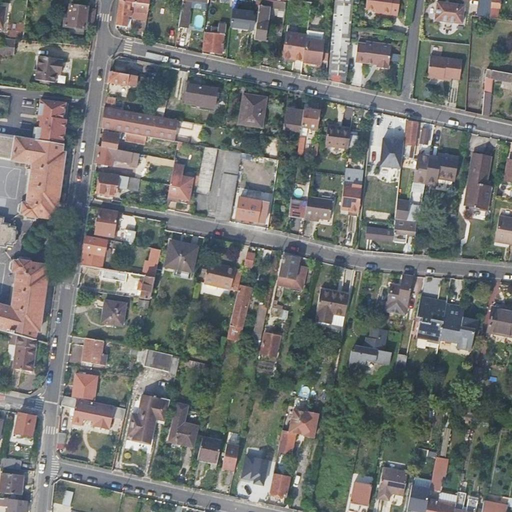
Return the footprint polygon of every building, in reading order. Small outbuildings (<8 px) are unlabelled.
[(204,0),(208,0),(207,0),(183,0),(179,26),(187,27),(190,12),(189,12),(190,0),(204,0)] [(285,8),(285,0),(259,0),(254,37),(264,39),(269,6),(285,8)] [(335,0),(329,81),(333,82),(334,74),(340,75),(339,83),(346,84),(352,0),(335,0)] [(398,15),(399,0),(367,0),(366,8),(382,10),(382,13),(398,15)] [(149,5),(120,1),(116,26),(127,27),(129,17),(146,21),(149,5)] [(461,25),(464,6),(437,2),(434,21),(461,25)] [(93,27),(95,9),(87,8),(87,7),(71,5),(68,20),(65,20),(64,27),(84,30),(85,26),(93,27)] [(491,6),(483,5),(482,16),(490,17),(491,6)] [(491,6),(490,17),(497,18),(498,7),(491,6)] [(252,12),(232,10),(230,26),(253,29),(254,17),(252,17),(252,12)] [(204,32),(202,50),(222,52),(224,35),(225,35),(226,24),(219,23),(218,28),(212,27),(211,32),(204,32)] [(324,32),(307,29),(306,36),(306,37),(323,40),(324,32)] [(283,58),(303,60),(306,37),(306,36),(286,33),(283,58)] [(322,59),(324,45),(324,40),(323,40),(306,37),(303,60),(302,62),(307,63),(321,65),(322,59)] [(0,53),(16,55),(18,40),(1,38),(0,44),(0,53)] [(379,67),(390,69),(394,45),(368,41),(368,44),(360,42),(357,61),(379,64),(379,67)] [(439,75),(444,75),(460,78),(462,59),(430,54),(429,60),(427,76),(439,78),(439,75)] [(64,72),(65,58),(59,58),(59,56),(41,55),(39,79),(58,81),(59,71),(64,72)] [(511,73),(486,69),(482,114),(488,116),(493,79),(511,82),(511,73)] [(110,72),(109,83),(142,88),(142,90),(145,91),(146,78),(137,77),(137,73),(130,71),(129,75),(110,72)] [(182,103),(212,108),(216,90),(186,85),(182,103)] [(168,95),(154,93),(152,105),(165,107),(166,107),(168,95)] [(238,122),(261,125),(265,97),(243,93),(238,122)] [(303,104),(302,112),(300,127),(306,127),(317,129),(319,111),(308,110),(308,107),(307,105),(303,104)] [(165,107),(152,105),(150,116),(163,118),(165,107)] [(105,107),(102,129),(126,133),(146,137),(174,142),(176,142),(179,121),(178,121),(163,118),(150,116),(105,107)] [(285,109),(282,129),(300,131),(300,127),(302,112),(285,109)] [(404,139),(402,154),(411,155),(413,145),(416,123),(407,121),(404,139)] [(347,150),(349,129),(325,126),(323,146),(347,150)] [(428,130),(421,129),(418,144),(426,145),(428,130)] [(64,144),(65,136),(34,131),(33,139),(64,144)] [(62,153),(64,144),(33,139),(0,133),(0,158),(34,164),(28,204),(23,204),(20,205),(19,211),(21,213),(26,214),(26,216),(37,218),(37,216),(52,219),(54,209),(57,209),(65,153),(62,153)] [(104,133),(102,147),(117,150),(119,135),(104,133)] [(146,137),(126,133),(125,138),(145,142),(146,137)] [(76,146),(78,138),(65,136),(64,144),(76,146)] [(400,168),(402,154),(404,139),(384,136),(380,166),(400,168)] [(203,147),(177,143),(176,149),(202,154),(203,147)] [(102,147),(99,147),(96,163),(112,166),(113,161),(129,164),(129,166),(137,168),(139,154),(117,150),(102,147)] [(215,149),(203,147),(202,154),(195,193),(207,195),(215,149)] [(226,151),(215,219),(230,222),(239,159),(240,154),(226,151)] [(263,163),(264,158),(240,154),(239,159),(263,163)] [(412,182),(424,184),(424,183),(428,156),(417,154),(412,182)] [(436,157),(428,156),(424,183),(436,185),(437,178),(454,181),(458,157),(436,154),(436,157)] [(489,157),(472,154),(464,207),(486,210),(489,187),(485,186),(489,157)] [(183,166),(173,164),(173,168),(171,176),(170,185),(168,196),(188,200),(192,178),(182,176),(183,166)] [(361,189),(362,170),(344,168),(343,176),(343,182),(351,183),(351,187),(361,189)] [(139,179),(118,175),(117,177),(100,174),(97,193),(115,196),(117,186),(127,188),(127,189),(136,191),(139,179)] [(348,211),(358,213),(361,189),(351,187),(351,183),(343,182),(340,206),(348,207),(348,211)] [(268,202),(239,197),(238,205),(235,218),(239,219),(257,222),(264,223),(268,202)] [(304,220),(313,221),(313,218),(318,219),(329,220),(331,201),(307,198),(307,202),(304,220)] [(290,200),(288,218),(304,220),(307,202),(290,200)] [(395,219),(406,221),(408,209),(409,202),(397,200),(395,219)] [(118,226),(120,212),(107,210),(99,208),(95,233),(113,237),(115,226),(118,226)] [(406,221),(418,222),(419,215),(416,215),(416,216),(412,216),(413,209),(408,209),(406,221)] [(511,220),(498,218),(494,242),(508,244),(508,245),(511,246),(511,220)] [(365,239),(393,242),(405,243),(406,235),(414,236),(415,224),(407,223),(404,221),(395,220),(394,225),(394,230),(367,227),(365,239)] [(0,246),(6,247),(6,245),(12,246),(12,243),(15,242),(16,233),(14,230),(15,227),(9,227),(9,225),(0,223),(0,246)] [(133,244),(136,232),(136,231),(128,229),(127,238),(126,243),(133,244)] [(107,239),(86,235),(84,251),(104,255),(107,239)] [(198,246),(171,241),(166,266),(192,272),(198,246)] [(149,261),(158,263),(161,249),(153,248),(149,261)] [(104,255),(84,251),(82,265),(102,268),(104,255)] [(254,253),(248,251),(244,265),(251,266),(254,253)] [(299,265),(300,256),(284,251),(277,285),(303,290),(307,267),(299,265)] [(18,335),(35,340),(36,331),(39,332),(48,275),(44,274),(45,265),(30,263),(30,262),(19,260),(19,262),(14,261),(11,263),(10,269),(12,271),(18,272),(12,309),(0,305),(0,330),(10,333),(12,333),(17,335),(18,335)] [(155,277),(158,263),(149,261),(143,260),(140,275),(146,276),(155,277)] [(205,282),(238,290),(243,269),(210,261),(205,282)] [(127,280),(128,273),(104,268),(103,276),(127,280)] [(406,316),(413,277),(403,275),(401,286),(391,284),(386,312),(406,316)] [(151,299),(155,277),(146,276),(141,297),(151,299)] [(254,288),(241,285),(231,324),(230,324),(227,337),(239,340),(249,297),(253,297),(254,288)] [(316,320),(343,325),(349,293),(321,288),(317,308),(318,308),(316,320)] [(426,339),(438,341),(439,339),(445,307),(446,302),(437,301),(437,299),(420,296),(417,316),(421,317),(421,320),(419,320),(416,334),(426,336),(426,339)] [(139,306),(149,307),(149,300),(140,299),(139,306)] [(273,306),(289,310),(291,303),(274,299),(273,306)] [(127,303),(105,300),(102,322),(123,325),(127,303)] [(252,339),(261,341),(268,305),(259,304),(252,339)] [(445,307),(439,339),(456,342),(455,348),(470,351),(476,319),(463,317),(464,311),(445,307)] [(488,331),(511,335),(511,311),(492,307),(488,331)] [(387,331),(371,328),(370,335),(367,348),(364,347),(354,345),(352,350),(351,350),(347,366),(370,371),(372,361),(378,363),(390,365),(392,353),(383,352),(387,331)] [(261,345),(259,353),(275,356),(279,335),(264,332),(261,345)] [(10,333),(9,344),(16,344),(17,335),(12,333),(10,333)] [(18,335),(17,335),(16,344),(13,369),(33,371),(37,341),(35,340),(18,335)] [(100,364),(103,340),(87,338),(83,361),(100,364)] [(140,347),(131,345),(129,354),(138,356),(140,347)] [(176,373),(180,356),(140,347),(138,356),(136,365),(176,373)] [(398,353),(395,373),(404,374),(408,355),(398,353)] [(377,372),(378,363),(372,361),(370,371),(377,372)] [(470,386),(469,394),(476,396),(479,383),(480,383),(483,368),(475,366),(470,386)] [(76,397),(79,397),(94,400),(98,376),(77,373),(73,396),(76,397)] [(114,415),(124,418),(126,408),(86,399),(79,397),(76,397),(73,396),(65,395),(64,394),(62,395),(61,405),(74,408),(71,421),(83,423),(85,414),(95,416),(93,425),(111,429),(114,415)] [(155,416),(166,418),(170,400),(143,394),(138,414),(133,413),(127,438),(125,447),(145,452),(147,442),(149,441),(155,416)] [(188,405),(178,403),(169,441),(194,447),(199,426),(184,422),(188,405)] [(282,429),(278,451),(292,454),(296,433),(305,434),(305,436),(314,438),(319,415),(309,413),(309,414),(294,411),(289,431),(282,429)] [(36,416),(19,412),(15,432),(32,435),(36,416)] [(447,455),(451,428),(445,427),(441,454),(447,455)] [(229,433),(228,443),(238,444),(239,434),(229,433)] [(222,441),(203,437),(198,458),(217,462),(222,441)] [(222,468),(234,471),(239,446),(227,444),(222,468)] [(271,484),(274,473),(274,470),(267,469),(268,458),(249,454),(243,483),(263,487),(263,482),(271,484)] [(446,475),(449,458),(437,456),(434,473),(443,475),(446,475)] [(1,458),(0,463),(0,466),(22,469),(23,460),(1,458)] [(379,491),(378,498),(388,500),(389,492),(403,495),(407,472),(383,467),(378,490),(379,491)] [(23,475),(3,473),(1,492),(22,495),(23,475)] [(271,484),(269,493),(286,496),(290,476),(274,473),(271,484)] [(431,487),(431,489),(440,490),(443,475),(434,473),(431,487)] [(361,505),(368,506),(372,485),(355,482),(350,511),(359,511),(361,505)] [(407,509),(421,511),(426,511),(429,497),(431,489),(431,487),(412,485),(407,509)] [(73,492),(65,490),(61,504),(69,506),(73,492)] [(455,509),(457,496),(441,492),(438,494),(437,499),(446,501),(445,507),(455,509)] [(455,509),(454,511),(482,511),(483,510),(477,509),(478,500),(469,498),(467,511),(463,510),(466,493),(458,492),(457,496),(455,509)] [(10,499),(0,497),(0,504),(10,506),(10,499)] [(426,511),(454,511),(455,509),(445,507),(446,501),(437,499),(429,497),(426,511)] [(10,499),(10,506),(9,511),(26,511),(27,501),(10,499)] [(506,511),(508,505),(484,500),(483,510),(482,511),(506,511)]
